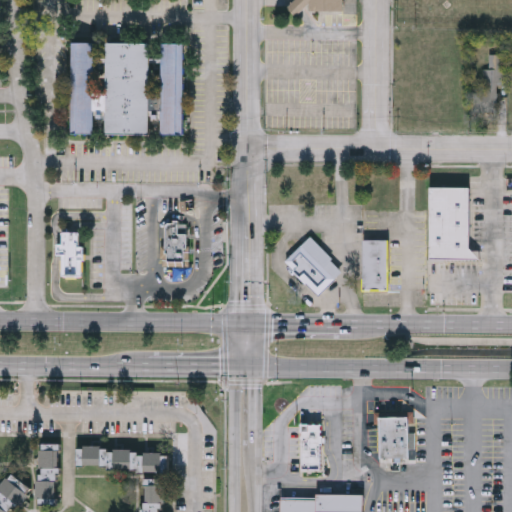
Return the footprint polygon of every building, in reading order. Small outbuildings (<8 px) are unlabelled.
[(291,0),(287,4),(295,14),(308,3),(308,8),(342,9),(342,0),(291,0)] [(74,43),(73,135),(96,135),(96,43),(74,43)] [(151,135),(151,43),(108,43),(108,135),(151,135)] [(164,135),(187,135),(187,44),(164,44),(164,135)] [(474,109),(475,84),(485,84),(487,52),(506,53),(505,84),(498,83),(497,110),(474,109)] [(431,185),(430,257),(481,257),(470,246),(470,185),(431,185)] [(164,267),(191,267),(191,248),(189,248),(188,235),(180,235),(180,221),(175,221),(175,224),(170,224),(168,227),(167,234),(167,245),(161,245),(161,260),(164,261),(164,267)] [(63,232),(82,232),(81,247),(86,247),(86,261),(83,261),(83,277),(63,277),(63,256),(56,256),(56,244),(63,244),(63,232)] [(285,258),(309,236),(341,270),(317,292),(285,258)] [(365,238),(388,238),(388,287),(365,287),(365,238)] [(381,419),(382,459),(410,458),(409,418),(381,419)] [(321,467),(302,467),(302,434),(300,434),(300,422),(322,422),(322,444),(321,444),(321,467)] [(78,467),(78,446),(168,449),(167,470),(78,467)] [(41,466),(41,449),(59,449),(59,466),(41,466)] [(0,511),(0,482),(9,471),(31,488),(12,511),(0,511)] [(142,511),(144,476),(165,477),(163,511),(142,511)] [(38,478),(57,478),(57,501),(38,501),(38,478)] [(281,496),(281,511),(364,511),(364,493),(317,492),(317,497),(281,496)]
